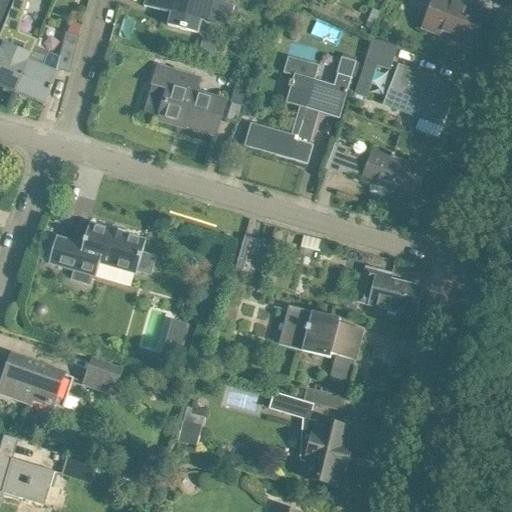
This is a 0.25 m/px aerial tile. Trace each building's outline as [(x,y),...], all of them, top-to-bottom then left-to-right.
[(0,0),(0,21),(9,0),(0,0)] [(0,86),(16,93),(35,47),(37,41),(20,34),(26,1),(21,0),(15,0),(0,34),(0,86)] [(234,6),(211,0),(144,0),(143,7),(170,14),(167,25),(186,30),(198,34),(201,22),(228,29),(234,6)] [(485,12),(466,5),(452,0),(432,0),(424,21),(425,21),(422,29),(440,36),(441,34),(451,38),(449,41),(471,49),(485,12)] [(57,70),(70,73),(79,37),(66,34),(57,70)] [(384,35),(382,41),(396,46),(398,40),(384,35)] [(389,69),(396,46),(382,41),(381,43),(371,40),(354,95),(366,98),(376,66),(389,69)] [(35,47),(16,93),(42,104),(41,106),(43,106),(57,74),(42,68),(49,53),(35,47)] [(337,75),(333,86),(314,81),(318,66),(288,57),(283,73),(294,76),(286,104),(300,108),(292,136),(251,124),(244,147),(255,150),(307,165),(313,146),(310,145),(319,113),(339,119),(348,90),(351,78),(354,79),(358,63),(341,58),(336,75),(337,75)] [(434,79),(415,72),(397,66),(382,104),(420,118),(415,130),(437,139),(453,97),(430,88),(434,79)] [(214,135),(220,116),(224,103),(194,94),(198,79),(192,77),(173,71),(158,67),(152,85),(168,90),(158,120),(160,121),(160,120),(176,125),(177,123),(213,134),(214,135)] [(350,149),(334,144),(325,170),(341,175),(341,173),(372,184),(370,189),(385,194),(387,190),(414,200),(425,171),(393,159),(394,155),(373,147),(368,163),(348,155),(350,149)] [(111,231),(88,225),(83,245),(56,237),(48,264),(74,271),(72,280),(89,285),(92,276),(95,277),(99,264),(136,274),(137,271),(150,275),(155,257),(142,254),(145,241),(123,235),(124,233),(111,229),(111,231)] [(259,241),(245,237),(235,272),(249,276),(259,241)] [(423,289),(390,280),(391,275),(366,269),(357,303),(401,314),(402,311),(416,315),(423,289)] [(304,388),(301,401),(313,405),(341,412),(345,399),(355,361),(363,330),(289,311),(281,342),(335,356),(325,394),(304,388)] [(172,319),(162,354),(179,359),(190,324),(172,319)] [(1,387),(20,394),(63,409),(74,379),(11,357),(0,387),(0,388),(1,389),(1,387)] [(113,397),(121,374),(90,363),(82,387),(113,397)] [(308,421),(313,405),(301,401),(274,393),(269,409),(308,421)] [(303,478),(335,486),(339,469),(344,470),(350,446),(345,445),(349,428),(318,421),(315,431),(313,430),(305,461),(308,461),(303,478)] [(89,484),(96,462),(68,454),(62,476),(89,484)] [(53,473),(0,456),(0,496),(1,491),(44,504),(53,473)]
